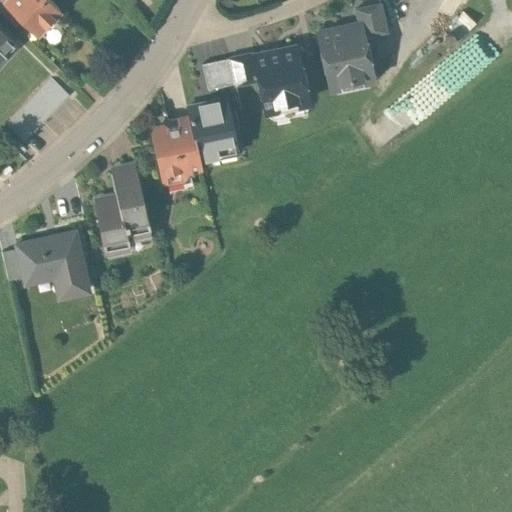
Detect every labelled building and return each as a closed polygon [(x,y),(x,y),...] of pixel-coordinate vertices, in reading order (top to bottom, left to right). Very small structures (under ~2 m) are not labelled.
[(61,9),(51,0),(0,0),(21,20),(36,35),(61,9)] [(0,0),(0,11),(15,27),(21,20),(0,0)] [(387,27),(380,0),(375,0),(353,4),(356,16),(361,15),(365,32),(387,27)] [(473,21),(463,12),(449,28),(460,37),(473,21)] [(356,16),(314,25),(328,89),(376,78),(365,32),(361,15),(356,16)] [(0,58),(17,41),(0,25),(0,58)] [(311,100),(297,38),(249,49),(256,78),(264,111),(311,100)] [(234,83),(256,78),(249,49),(227,54),(233,78),(234,83)] [(233,78),(227,54),(201,61),(207,85),(233,78)] [(67,93),(50,77),(8,120),(25,136),(67,93)] [(185,101),(187,111),(198,159),(239,149),(226,92),(185,101)] [(153,122),(149,128),(160,178),(166,181),(183,178),(188,168),(199,165),(198,159),(187,111),(176,114),(178,123),(167,125),(162,119),(153,122)] [(149,227),(134,158),(109,164),(115,190),(93,195),(105,248),(130,242),(128,231),(149,227)] [(76,225),(11,240),(13,247),(19,275),(21,284),(52,277),(56,297),(90,289),(76,225)] [(19,275),(13,247),(2,249),(8,278),(19,275)]
